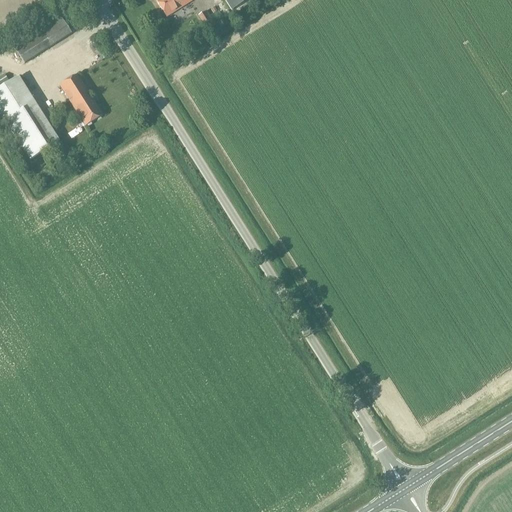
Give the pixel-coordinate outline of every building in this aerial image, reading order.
[(166,17),(193,0),(155,0),(166,17)] [(223,0),(231,12),(250,0),(223,0)] [(206,31),(216,25),(206,11),(198,16),(203,25),(202,25),(206,31)] [(60,18),(13,47),(24,64),(71,35),(60,18)] [(55,56),(59,64),(66,60),(67,63),(76,59),(77,61),(85,57),(79,47),(73,50),(71,47),(55,56)] [(5,76),(0,79),(0,87),(8,82),(5,76)] [(85,126),(101,116),(76,76),(59,86),(85,126)] [(18,79),(0,90),(0,114),(28,159),(58,141),(18,79)]
